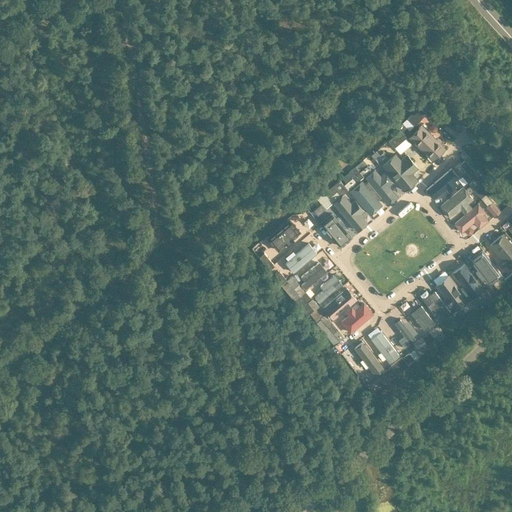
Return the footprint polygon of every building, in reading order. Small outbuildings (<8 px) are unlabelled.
[(425,112),(418,105),(406,118),(414,125),(425,112)] [(399,128),(405,134),(410,130),(404,123),(399,128)] [(443,150),(419,126),(406,139),(430,163),(443,150)] [(400,130),(388,140),(394,147),(406,137),(400,130)] [(386,157),(379,148),(371,154),(379,163),(386,157)] [(410,175),(417,169),(405,156),(399,161),(393,155),(380,166),(403,193),(416,181),(410,175)] [(356,166),(364,176),(372,169),(363,160),(355,166),(356,166)] [(471,176),(478,170),(470,160),(463,166),(471,176)] [(471,176),(461,165),(459,163),(454,167),(466,180),(471,176)] [(356,166),(355,166),(348,173),(356,182),(364,176),(356,166)] [(386,206),(397,197),(375,170),(364,179),(386,206)] [(430,191),(437,198),(458,181),(451,172),(430,191)] [(348,173),(339,180),(347,190),(356,182),(348,173)] [(477,174),(472,178),(467,182),(474,190),(481,197),(485,193),(490,189),(477,174)] [(333,202),(347,190),(339,180),(326,191),(330,196),(329,197),(333,202)] [(370,215),(381,206),(363,183),(352,192),(370,215)] [(448,221),(473,200),(461,187),(437,208),(448,221)] [(492,201),(485,193),(481,197),(487,205),(492,201)] [(326,208),(317,198),(309,205),(318,215),(326,208)] [(339,209),(358,230),(369,220),(350,200),(339,209)] [(470,238),(491,219),(477,202),(451,224),(461,237),(463,238),(464,239),(465,239),(467,239),(468,239),(470,238)] [(500,211),(492,202),(486,207),(494,216),(500,211)] [(319,224),(340,247),(351,238),(330,214),(319,224)] [(268,249),(294,228),(288,220),(263,242),(268,249)] [(503,231),(511,243),(511,225),(503,231)] [(511,264),(511,249),(499,236),(489,246),(510,267),(511,264)] [(285,264),(293,273),(316,253),(307,244),(285,264)] [(264,252),(259,257),(268,268),(273,264),(264,252)] [(497,274),(482,255),(473,262),(488,281),(497,274)] [(471,294),(483,284),(464,261),(452,272),(471,294)] [(308,289),(326,273),(317,264),(299,280),(308,289)] [(279,271),(274,275),(281,283),(286,279),(279,271)] [(339,285),(330,276),(312,293),(321,302),(339,285)] [(454,309),(464,300),(443,276),(434,284),(454,309)] [(497,287),(505,281),(501,276),(493,283),(497,287)] [(293,288),(299,296),(301,295),(304,292),(298,284),(293,288)] [(481,300),(489,293),(485,289),(477,295),(481,300)] [(310,299),(304,292),(301,295),(307,302),(314,310),(318,306),(312,298),(310,299)] [(326,310),(335,320),(354,301),(344,292),(326,310)] [(449,312),(434,293),(426,299),(441,318),(449,312)] [(362,299),(338,322),(349,334),(373,311),(362,299)] [(476,310),(475,308),(469,301),(461,307),(454,313),(457,318),(461,322),(476,310)] [(331,321),(318,306),(314,310),(326,325),(331,321)] [(424,328),(431,322),(418,307),(412,313),(424,328)] [(449,324),(457,318),(454,313),(445,319),(449,324)] [(393,323),(409,340),(416,333),(401,317),(393,323)] [(344,337),(331,321),(326,325),(339,340),(344,337)] [(429,331),(433,336),(435,335),(438,339),(444,335),(441,330),(437,325),(429,331)] [(398,355),(380,331),(370,339),(388,363),(398,355)] [(416,347),(414,349),(418,356),(430,348),(422,337),(413,343),(416,347)] [(374,375),(383,368),(361,339),(351,346),(374,375)] [(391,365),(386,369),(393,378),(398,374),(409,366),(402,357),(391,365)] [(382,375),(367,386),(373,393),(393,378),(386,369),(381,373),(382,375)]
